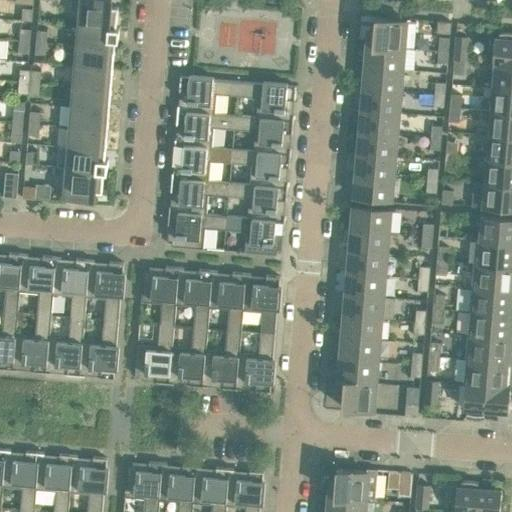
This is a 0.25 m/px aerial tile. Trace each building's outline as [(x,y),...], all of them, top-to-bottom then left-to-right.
[(80,0),(79,24),(120,28),(120,27),(117,27),(118,6),(111,5),(111,0),(80,0)] [(21,19),(32,20),(33,8),(22,8),(21,19)] [(416,21),(376,17),(375,29),(369,28),(368,44),(404,47),(414,48),(416,21)] [(436,32),(450,33),(451,21),(437,20),(436,32)] [(119,39),(120,28),(79,24),(77,45),(115,48),(116,39),(119,39)] [(21,28),(20,40),(30,41),(31,29),(21,28)] [(37,30),(36,41),(46,42),(47,30),(37,30)] [(493,63),(496,63),(496,62),(511,63),(511,32),(508,32),(504,32),(501,32),(499,32),(499,38),(495,38),(493,63)] [(454,59),(465,60),(466,60),(468,36),(456,35),(454,59)] [(439,36),(438,50),(449,50),(450,37),(439,36)] [(29,52),(30,41),(20,40),(19,52),(29,52)] [(45,54),(46,42),(36,41),(35,53),(45,54)] [(402,69),(404,47),(368,44),(366,66),(402,69)] [(113,68),(115,48),(77,45),(75,65),(113,68)] [(447,63),(449,50),(438,50),(437,62),(447,63)] [(464,74),(465,60),(454,59),(453,73),(464,74)] [(511,63),(496,62),(496,63),(494,86),(511,88),(511,63)] [(111,88),(113,68),(75,65),(73,85),(111,88)] [(400,90),(402,69),(366,66),(364,87),(400,90)] [(30,81),(31,70),(20,69),(19,81),(30,81)] [(41,71),(31,70),(30,81),(40,82),(41,71)] [(216,94),(237,95),(238,81),(182,76),(182,75),(181,75),(179,90),(184,90),(183,105),(178,105),(178,110),(235,115),(235,114),(215,112),(216,94)] [(29,93),(30,81),(19,81),(18,92),(29,93)] [(39,94),(40,82),(30,81),(29,93),(39,94)] [(295,86),(238,81),(237,95),(258,97),(256,116),(235,114),(235,115),(293,120),(294,115),(288,114),(290,99),(295,100),(296,85),(295,85),(295,86)] [(435,82),(434,93),(445,94),(446,83),(435,82)] [(110,109),(111,88),(73,85),(72,106),(110,109)] [(511,88),(494,86),(492,110),(511,112),(511,88)] [(398,112),(400,90),(364,87),(362,109),(398,112)] [(444,106),(445,94),(434,93),(433,105),(444,106)] [(451,93),(450,107),(461,108),(462,94),(451,93)] [(108,129),(110,109),(72,106),(70,126),(108,129)] [(459,122),(461,108),(450,107),(448,121),(459,122)] [(14,109),(13,121),(23,122),(24,110),(14,109)] [(396,133),(398,112),(362,109),(360,130),(396,133)] [(213,127),(234,129),(235,115),(178,110),(176,123),(182,123),(180,139),(175,138),(175,143),(232,148),(212,146),(213,127)] [(511,112),(492,110),(490,134),(511,136),(511,112)] [(30,111),(29,122),(39,123),(40,112),(30,111)] [(292,133),(293,120),(235,115),(234,129),(255,131),(254,149),(232,148),(290,153),(291,148),(286,148),(287,132),(292,133)] [(22,134),(23,122),(13,121),(12,133),(22,134)] [(38,135),(39,123),(29,122),(28,134),(38,135)] [(432,125),(431,137),(441,137),(442,126),(432,125)] [(106,149),(108,129),(70,126),(68,146),(106,149)] [(394,155),(396,133),(360,130),(359,152),(394,155)] [(511,136),(490,134),(487,158),(511,160),(511,136)] [(440,149),(441,137),(431,137),(430,148),(440,149)] [(447,141),(446,155),(457,156),(458,142),(447,141)] [(231,162),(232,148),(175,143),(174,157),(179,157),(177,172),(172,172),(172,177),(230,182),(230,181),(209,179),(210,161),(231,162)] [(105,158),(106,149),(68,146),(67,166),(108,170),(109,159),(105,158)] [(289,167),(290,153),(232,148),(231,162),(252,164),(251,183),(230,181),(230,182),(287,187),(288,182),(283,182),(284,166),(289,167)] [(9,162),(20,163),(21,150),(10,150),(9,162)] [(26,163),(36,164),(37,152),(27,151),(26,163)] [(393,177),(394,155),(359,152),(357,173),(393,177)] [(455,169),(457,156),(446,155),(444,169),(455,169)] [(511,160),(487,158),(485,182),(511,184),(511,160)] [(107,171),(108,170),(67,166),(64,196),(94,199),(95,191),(102,191),(104,171),(107,171)] [(428,168),(427,179),(437,180),(438,168),(428,168)] [(19,173),(6,172),(4,196),(16,197),(19,173)] [(391,199),(393,177),(357,173),(355,196),(391,199)] [(228,196),(230,182),(172,177),(171,190),(176,190),(175,206),(169,205),(169,210),(227,215),(206,213),(208,194),(228,196)] [(436,192),(437,180),(427,179),(426,191),(436,192)] [(511,209),(511,184),(485,182),(473,181),(471,206),(511,209)] [(286,200),(287,187),(230,182),(228,196),(249,198),(248,216),(227,215),(285,220),(285,215),(280,215),(281,199),(286,200)] [(23,197),(35,199),(36,187),(24,185),(23,197)] [(441,203),(452,204),(454,190),(443,189),(441,203)] [(354,206),(352,228),(388,232),(390,209),(354,206)] [(226,229),(227,215),(169,210),(168,224),(173,224),(171,245),(203,248),(205,227),(226,229)] [(451,226),(452,212),(441,211),(440,225),(451,226)] [(511,217),(483,214),(481,238),(481,239),(511,241),(511,217)] [(284,233),(285,220),(227,215),(226,229),(247,231),(245,251),(277,254),(278,233),(284,233)] [(423,223),(422,235),(433,236),(434,224),(423,223)] [(386,253),(388,232),(352,228),(350,250),(386,253)] [(432,247),(433,236),(422,235),(421,246),(432,247)] [(511,241),(481,239),(481,238),(476,238),(474,263),(511,265),(511,241)] [(438,245),(437,259),(448,260),(449,246),(438,245)] [(384,274),(386,253),(350,250),(348,271),(384,274)] [(17,311),(22,253),(9,252),(9,258),(0,256),(0,288),(5,289),(3,310),(17,311)] [(51,314),(56,256),(43,255),(43,257),(43,260),(27,259),(27,257),(28,254),(22,253),(17,311),(18,311),(20,290),(39,292),(37,313),(51,314)] [(84,317),(89,259),(76,258),(76,263),(60,262),(61,257),(56,256),(51,314),(52,314),(53,293),(72,295),(70,316),(84,317)] [(94,260),(89,259),(84,317),(85,317),(87,296),(106,298),(104,319),(119,320),(123,263),(124,263),(124,262),(110,261),(110,266),(94,265),(94,260)] [(446,275),(448,260),(437,259),(436,274),(446,275)] [(511,265),(474,263),(472,287),(511,290),(511,265)] [(420,265),(419,277),(429,278),(430,266),(420,265)] [(174,325),(179,267),(166,266),(166,271),(144,269),(141,301),(162,303),(160,324),(174,325)] [(207,328),(212,270),(199,269),(199,274),(183,273),(184,268),(179,267),(174,325),(176,304),(195,306),(193,326),(207,328)] [(241,331),(246,273),(233,272),(233,277),(217,275),(217,270),(212,270),(207,328),(208,328),(210,307),(229,308),(227,329),(241,331)] [(383,296),(384,274),(348,271),(347,293),(383,296)] [(251,273),(246,273),(241,331),(243,310),(262,311),(260,332),(275,333),(280,277),(280,276),(266,275),(266,280),(250,278),(251,273)] [(428,290),(429,278),(419,277),(418,289),(428,290)] [(511,304),(511,290),(472,287),(470,310),(511,314),(511,304)] [(381,318),(383,296),(347,293),(345,314),(381,318)] [(434,293),(433,307),(444,308),(445,294),(434,293)] [(442,322),(444,308),(433,307),(432,322),(442,322)] [(416,309),(415,321),(425,322),(426,310),(416,309)] [(0,368),(13,369),(17,311),(3,310),(2,331),(0,330),(0,362),(0,363),(0,368)] [(511,324),(510,324),(511,314),(470,310),(468,334),(511,338),(511,331),(511,324)] [(46,372),(51,314),(37,313),(35,334),(16,332),(18,311),(17,311),(13,369),(18,370),(18,364),(34,366),(33,371),(46,372)] [(79,375),(84,317),(70,316),(69,337),(50,335),(52,314),(51,314),(46,372),(51,372),(51,367),(67,369),(66,374),(79,375)] [(379,339),(381,318),(345,314),(343,336),(379,339)] [(114,376),(119,320),(104,319),(102,340),(83,338),(85,317),(84,317),(79,375),(85,375),(85,370),(101,371),(100,377),(114,378),(114,377),(114,376)] [(424,333),(425,322),(415,321),(414,333),(424,333)] [(169,383),(174,325),(160,324),(158,345),(138,343),(135,375),(157,376),(156,382),(169,383)] [(202,386),(207,328),(193,326),(192,347),(173,346),(174,325),(169,383),(174,383),(174,382),(174,378),(190,379),(189,384),(202,386)] [(236,388),(241,331),(227,329),(225,350),(206,349),(208,328),(207,328),(202,386),(208,386),(208,381),(223,382),(223,387),(236,388)] [(270,390),(275,333),(260,332),(259,353),(240,352),(241,331),(236,388),(241,389),(241,384),(257,385),(256,390),(271,391),(271,390),(270,390)] [(510,352),(511,338),(468,334),(466,358),(507,362),(507,352),(510,352)] [(377,361),(379,339),(343,336),(341,358),(377,361)] [(430,341),(429,355),(440,356),(441,342),(430,341)] [(412,352),(411,363),(422,364),(423,353),(412,352)] [(438,370),(440,356),(429,355),(427,369),(438,370)] [(375,382),(377,361),(341,358),(339,379),(375,382)] [(506,372),(507,362),(466,358),(464,383),(466,383),(466,382),(507,386),(507,385),(509,372),(506,372)] [(421,376),(422,364),(411,363),(410,375),(421,376)] [(373,410),(375,382),(339,379),(338,395),(344,396),(343,407),(373,410)] [(438,381),(427,379),(425,403),(436,404),(438,381)] [(406,402),(407,383),(380,382),(380,401),(406,402)] [(510,385),(507,385),(507,386),(466,382),(466,383),(463,407),(467,407),(467,413),(470,414),(473,415),(476,415),(479,415),(482,415),(484,415),(484,409),(508,411),(510,385)] [(405,415),(417,416),(418,404),(406,403),(405,415)] [(34,510),(39,452),(26,451),(26,456),(10,454),(10,451),(11,451),(11,449),(6,449),(1,507),(3,486),(22,487),(20,508),(34,510)] [(62,511),(67,511),(73,455),(59,454),(59,459),(43,457),(44,452),(39,452),(34,510),(35,510),(37,488),(55,490),(54,511),(62,511)] [(78,455),(73,455),(67,511),(68,511),(70,491),(89,493),(87,511),(102,511),(107,459),(107,458),(93,456),(93,462),(77,460),(78,455)] [(157,511),(162,462),(149,461),(149,466),(127,464),(125,496),(145,498),(143,511),(157,511)] [(191,511),(196,465),(182,464),(182,469),(167,468),(167,463),(162,462),(157,511),(158,511),(160,499),(178,501),(177,511),(191,511)] [(225,511),(229,468),(216,467),(216,472),(200,471),(201,465),(196,465),(191,511),(192,511),(193,502),(212,504),(211,511),(225,511)] [(234,468),(229,468),(225,511),(227,505),(245,506),(244,511),(259,511),(263,472),(264,472),(264,471),(249,470),(249,475),(234,473),(234,468)] [(366,471),(338,468),(337,480),(331,479),(329,495),(365,498),(375,499),(378,469),(366,468),(366,471)] [(413,472),(400,471),(398,494),(411,495),(413,472)] [(457,486),(455,510),(455,511),(470,511),(499,511),(501,490),(478,488),(478,482),(475,481),(472,481),(469,480),(466,480),(463,480),(461,481),(461,486),(457,486)] [(416,507),(428,508),(430,484),(418,483),(416,507)] [(364,511),(365,498),(329,495),(327,511),(364,511)]
